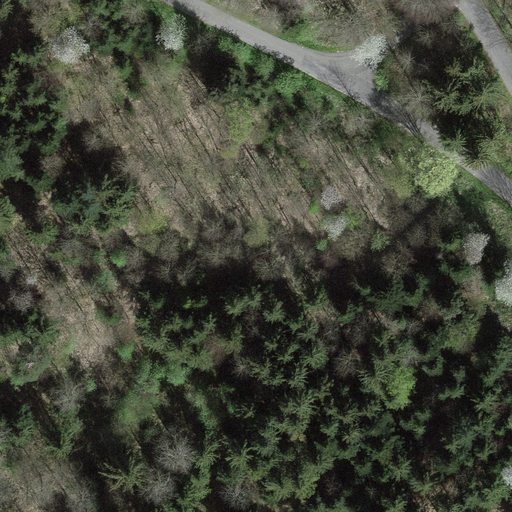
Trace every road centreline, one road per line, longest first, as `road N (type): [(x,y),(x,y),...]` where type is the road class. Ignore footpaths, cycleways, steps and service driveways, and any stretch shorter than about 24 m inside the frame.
road 1 (unclassified): [(511,196),(421,127),(332,74)]
road 2 (unclassified): [(332,74),(181,0)]
road 3 (unclassified): [(332,74),(448,0)]
